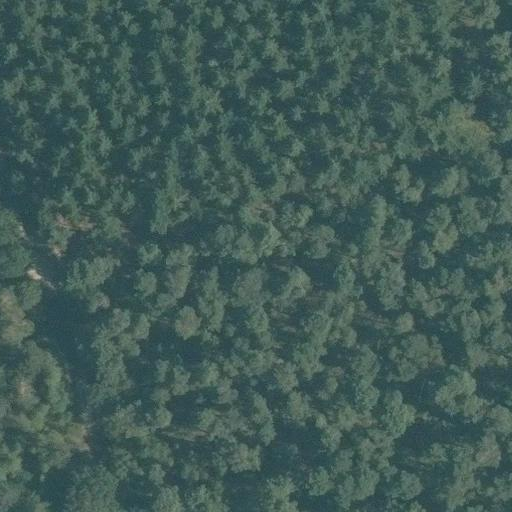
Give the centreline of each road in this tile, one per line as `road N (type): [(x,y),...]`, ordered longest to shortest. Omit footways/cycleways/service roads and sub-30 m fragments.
road 1 (unknown): [(0,82),(159,511)]
road 2 (track): [(124,511),(0,169)]
